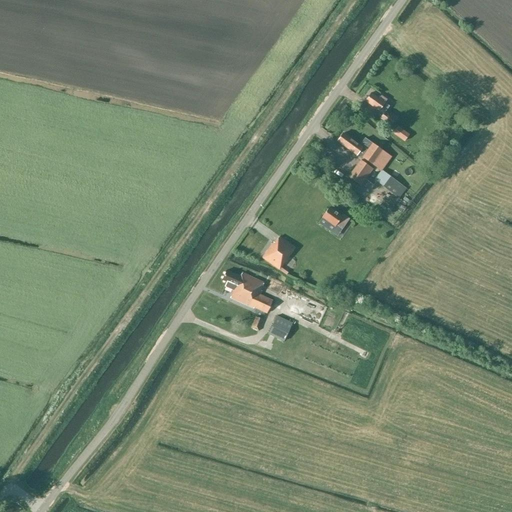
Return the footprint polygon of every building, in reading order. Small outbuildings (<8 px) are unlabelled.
[(380,99),(371,93),(365,101),(383,114),(379,119),(389,126),(394,119),(385,112),(388,107),(388,106),(390,103),(381,96),(380,99)] [(408,135),(397,126),(391,133),(403,142),(408,135)] [(359,146),(342,134),(337,141),(356,155),(361,148),(367,152),(363,157),(372,164),(376,157),(381,151),(372,144),(364,138),(359,146)] [(376,157),(372,164),(381,170),(390,157),(381,151),(376,157)] [(372,169),(360,160),(348,177),(360,185),(372,169)] [(342,215),(341,216),(329,207),(321,217),(340,230),(348,219),(342,215)] [(274,243),(273,242),(262,258),(279,269),(294,248),(278,237),(274,243)] [(240,276),(226,270),(221,280),(226,282),(224,287),(233,290),(230,298),(265,313),(272,300),(260,295),(261,291),(259,290),(263,283),(241,273),(240,276)] [(247,314),(242,325),(258,332),(263,321),(247,314)] [(284,343),(292,322),(276,315),(266,335),(268,336),(284,343)]
